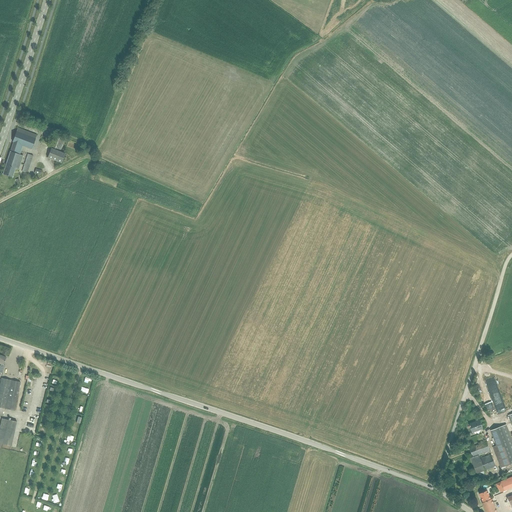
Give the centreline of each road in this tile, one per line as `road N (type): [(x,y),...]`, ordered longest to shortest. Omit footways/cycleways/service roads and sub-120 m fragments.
road 1 (unclassified): [(434,488),(0,339)]
road 2 (track): [(158,0),(96,149),(0,201)]
road 3 (tertiary): [(0,143),(47,0)]
road 4 (unclassified): [(476,356),(434,488)]
